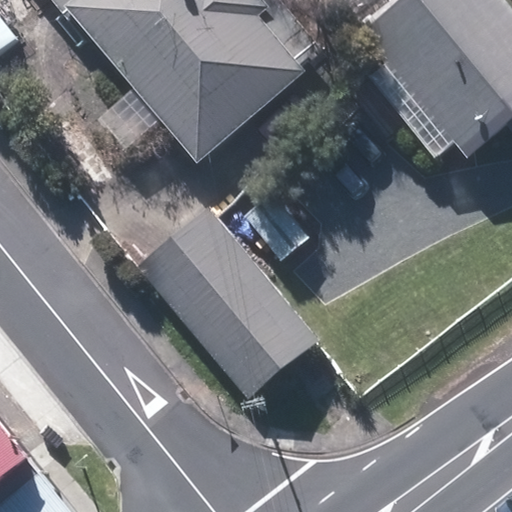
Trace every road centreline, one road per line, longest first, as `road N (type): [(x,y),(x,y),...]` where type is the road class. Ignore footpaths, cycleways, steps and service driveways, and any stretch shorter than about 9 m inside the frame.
road 1 (residential): [(0,245),(213,511)]
road 2 (tertiary): [(407,511),(511,429)]
